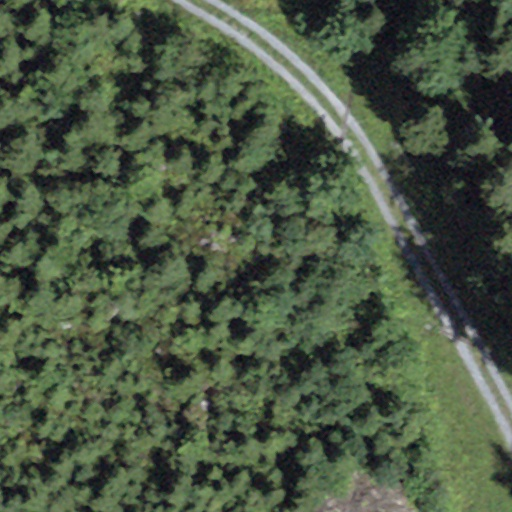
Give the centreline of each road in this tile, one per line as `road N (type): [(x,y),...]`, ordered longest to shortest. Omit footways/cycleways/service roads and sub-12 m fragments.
road 1 (track): [(333,108),(375,168),(511,418)]
road 2 (track): [(192,0),(278,54),(333,108)]
